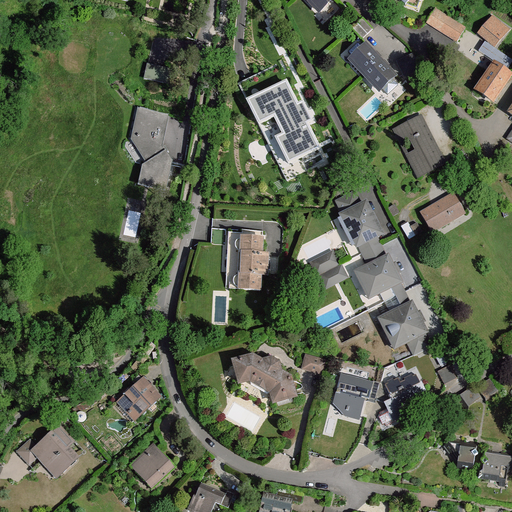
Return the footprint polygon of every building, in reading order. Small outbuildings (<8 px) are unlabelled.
[(332,0),(308,0),(320,12),(332,0)] [(449,19),(435,10),(428,23),(441,31),(449,19)] [(494,18),(480,34),(495,46),(508,29),(494,18)] [(374,30),(364,19),(353,29),(363,40),(374,30)] [(466,29),(449,19),(441,31),(458,42),(466,29)] [(511,63),(511,60),(486,43),(479,52),(508,71),(511,63)] [(354,58),(364,49),(359,44),(349,53),(354,58)] [(365,74),(379,60),(367,47),(364,49),(354,58),(352,61),(365,74)] [(420,69),(413,56),(399,63),(406,77),(420,69)] [(395,77),(379,60),(365,74),(380,91),(382,89),(393,79),(395,77)] [(171,69),(148,64),(145,79),(168,84),(171,69)] [(497,67),(480,92),(492,101),(509,75),(497,67)] [(399,86),(393,79),(382,89),(388,95),(399,86)] [(164,113),(141,108),(138,121),(146,122),(144,133),(135,139),(150,164),(145,168),(142,184),(165,189),(171,162),(161,146),(168,114),(164,113)] [(287,117),(260,109),(253,132),(280,139),(279,144),(306,152),(313,130),(286,122),(287,117)] [(446,164),(422,117),(397,130),(404,144),(412,140),(421,159),(413,163),(420,177),(446,164)] [(346,214),(362,206),(355,193),(339,201),(346,214)] [(464,211),(455,196),(423,215),(433,232),(454,219),(452,217),(464,211)] [(382,235),(367,204),(362,206),(346,214),(342,216),(357,247),(358,247),(378,237),(382,235)] [(423,232),(418,224),(411,227),(409,223),(401,227),(409,241),(423,232)] [(226,238),(227,230),(213,229),(212,245),(229,245),(229,238),(226,238)] [(362,254),(382,244),(378,237),(358,247),(362,254)] [(263,240),(243,239),(243,241),(242,252),(241,277),(240,288),(240,290),(261,291),(261,275),(267,275),(268,257),(262,256),(263,240)] [(367,265),(387,254),(382,244),(362,254),(367,265)] [(340,265),(335,254),(313,266),(318,276),(340,265)] [(367,265),(356,270),(371,297),(391,287),(401,282),(387,254),(367,265)] [(411,302),(401,282),(391,287),(401,307),(411,302)] [(401,307),(381,317),(396,347),(407,342),(426,332),(411,302),(401,307)] [(433,345),(426,332),(407,342),(413,356),(433,345)] [(306,355),(303,369),(325,375),(328,361),(306,355)] [(253,357),(234,362),(240,384),(250,381),(251,385),(268,394),(272,393),(275,403),(296,397),(290,378),(282,373),(279,364),(272,360),(262,362),(253,357)] [(444,385),(456,379),(449,365),(437,371),(444,385)] [(399,378),(386,385),(391,397),(394,403),(388,406),(389,408),(380,413),(382,416),(380,417),(383,425),(385,424),(386,426),(397,421),(396,419),(406,414),(403,408),(412,404),(410,400),(426,393),(417,375),(401,383),(399,378)] [(373,384),(342,376),(337,394),(339,395),(336,406),(348,409),(347,416),(359,419),(362,405),(360,404),(362,397),(369,399),(373,384)] [(145,378),(137,385),(145,394),(148,390),(157,400),(162,396),(145,378)] [(490,379),(478,388),(486,399),(487,403),(500,393),(490,379)] [(374,381),(373,384),(369,399),(376,401),(377,398),(381,383),(374,381)] [(381,383),(377,398),(385,400),(391,397),(386,385),(385,383),(381,383)] [(129,399),(123,405),(131,413),(129,415),(135,421),(157,400),(148,390),(145,394),(137,385),(126,396),(129,399)] [(473,387),(459,398),(469,412),(470,406),(481,398),(475,390),(473,387)] [(391,397),(385,400),(388,406),(394,403),(391,397)] [(48,449),(41,456),(52,470),(57,466),(63,473),(77,461),(66,450),(73,444),(60,429),(46,441),(48,444),(45,446),(48,449)] [(476,451),(477,443),(454,439),(444,446),(447,447),(456,458),(455,461),(459,467),(471,469),(473,472),(475,456),(473,453),(476,451)] [(48,444),(46,441),(38,447),(31,440),(18,452),(29,467),(38,459),(57,479),(63,473),(57,466),(52,470),(41,456),(48,449),(45,446),(48,444)] [(338,445),(324,442),(320,455),(335,459),(338,445)] [(149,456),(135,467),(153,487),(174,468),(154,446),(147,453),(149,456)] [(511,456),(511,454),(487,450),(486,458),(488,461),(485,464),(482,466),(480,478),(506,483),(508,472),(507,471),(511,467),(511,456)] [(196,493),(189,507),(198,511),(197,511),(212,511),(216,503),(221,506),(226,496),(201,486),(198,494),(196,493)] [(279,490),(278,498),(292,501),(301,503),(302,495),(279,490)] [(226,496),(221,506),(229,509),(234,496),(227,492),(226,496)] [(265,495),(262,511),(265,511),(289,511),(292,501),(278,498),(265,495)] [(405,511),(407,503),(392,501),(390,511),(405,511)]
